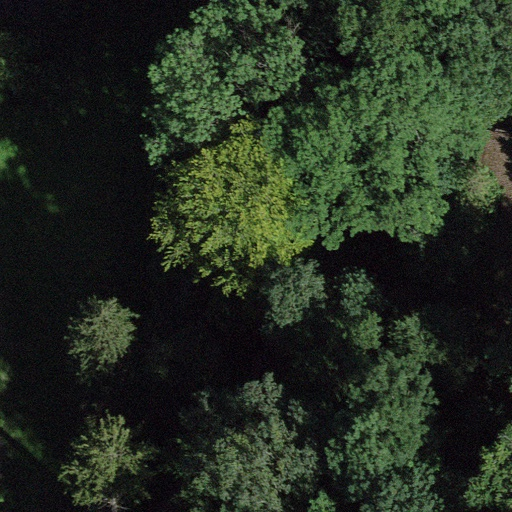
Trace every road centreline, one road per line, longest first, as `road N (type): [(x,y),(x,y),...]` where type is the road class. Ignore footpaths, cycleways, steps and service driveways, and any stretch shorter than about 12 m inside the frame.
road 1 (unclassified): [(175,511),(320,281),(383,0)]
road 2 (track): [(20,511),(0,364)]
